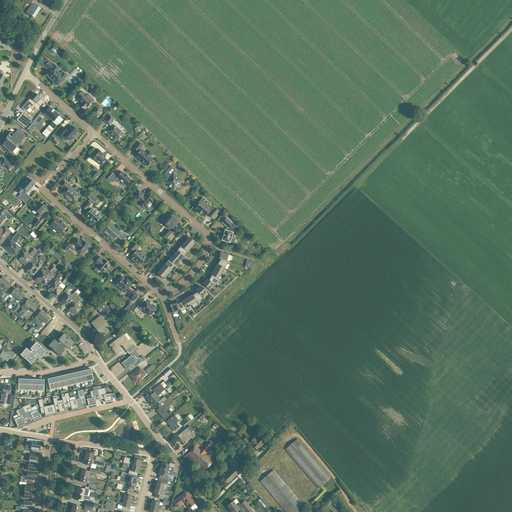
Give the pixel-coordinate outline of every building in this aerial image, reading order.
[(41,9),(34,4),(27,13),(35,18),(41,9)] [(53,83),(57,86),(58,85),(58,86),(67,75),(63,72),(61,75),(57,71),(60,69),(56,65),(55,66),(47,59),(42,64),(50,71),(47,75),(54,82),(53,83)] [(89,83),(89,84),(86,82),(82,86),(87,90),(88,91),(92,86),(89,83)] [(94,100),(91,97),(88,94),(87,96),(82,91),(77,97),(80,99),(79,101),(82,103),(79,106),(85,110),(87,107),(87,108),(94,100)] [(35,93),(22,108),(25,110),(29,105),(32,108),(36,102),(40,106),(45,101),(35,93)] [(50,107),(44,113),(53,121),(49,125),(53,129),(57,125),(58,124),(60,121),(57,118),(58,116),(59,115),(55,111),(54,111),(53,110),(53,109),(50,107)] [(97,108),(92,113),(97,118),(102,113),(97,108)] [(32,121),(22,113),(16,120),(26,128),(32,121)] [(122,138),(123,138),(124,137),(124,136),(123,135),(124,134),(114,125),(111,123),(114,119),(110,115),(105,121),(109,125),(112,127),(108,131),(118,140),(121,138),(122,138)] [(65,128),(59,135),(62,138),(65,141),(68,138),(71,141),(76,135),(75,135),(78,131),(75,128),(74,129),(72,127),(69,130),(69,129),(67,131),(65,128)] [(7,139),(2,145),(12,153),(17,147),(18,148),(21,144),(23,142),(22,141),(26,136),(18,129),(12,137),(9,134),(6,138),(7,139)] [(140,142),(134,148),(138,151),(139,152),(136,156),(147,166),(153,160),(140,148),(143,145),(140,142)] [(97,149),(90,156),(96,161),(102,165),(107,160),(101,155),(103,154),(97,149)] [(13,165),(5,159),(2,163),(0,161),(0,171),(4,167),(6,169),(8,167),(10,169),(13,165)] [(165,174),(169,178),(165,182),(169,185),(168,186),(170,188),(170,187),(174,190),(176,187),(177,188),(180,185),(179,184),(182,181),(173,173),(175,171),(171,167),(165,174)] [(117,177),(115,176),(110,181),(112,183),(115,180),(118,183),(120,180),(126,186),(131,180),(128,177),(128,176),(126,174),(125,175),(122,172),(117,177)] [(20,194),(18,197),(26,203),(31,197),(26,193),(27,192),(28,192),(33,186),(34,185),(34,184),(35,184),(28,178),(25,182),(24,182),(21,186),(24,189),(20,194)] [(61,186),(65,189),(62,193),(73,203),(80,195),(76,192),(77,191),(73,188),(73,189),(69,185),(65,181),(61,186)] [(139,191),(133,197),(139,202),(139,203),(136,206),(142,212),(145,208),(145,209),(147,206),(149,207),(151,204),(150,203),(152,200),(146,195),(145,196),(139,191)] [(88,201),(83,207),(86,210),(88,212),(86,215),(89,218),(89,219),(91,221),(92,221),(95,223),(97,222),(100,219),(99,218),(101,217),(98,214),(98,213),(98,212),(97,211),(96,211),(95,212),(92,208),(92,209),(89,206),(91,204),(93,202),(94,203),(97,200),(90,193),(87,197),(90,199),(88,201)] [(2,203),(10,210),(13,206),(5,199),(2,203)] [(210,208),(200,200),(197,204),(198,205),(195,209),(198,212),(201,214),(204,217),(207,213),(209,215),(212,218),(219,211),(215,208),(214,209),(211,207),(210,208)] [(34,209),(38,213),(36,216),(38,218),(44,212),(43,211),(46,208),(43,205),(43,204),(42,203),(41,203),(40,202),(38,205),(35,202),(31,206),(34,209)] [(3,215),(5,217),(6,216),(8,218),(9,219),(11,220),(12,218),(12,216),(8,212),(9,211),(8,210),(3,215)] [(175,217),(172,215),(168,212),(160,220),(164,224),(170,229),(176,222),(173,219),(175,217)] [(57,218),(51,225),(54,228),(53,228),(56,231),(57,231),(60,233),(59,234),(63,237),(66,234),(62,231),(66,227),(63,224),(64,223),(60,220),(60,221),(57,218)] [(223,237),(222,240),(230,243),(230,242),(234,243),(235,239),(231,238),(233,232),(232,232),(234,227),(232,225),(233,224),(226,218),(222,222),(229,229),(229,228),(229,229),(229,231),(225,230),(224,233),(222,237),(223,237)] [(32,224),(36,227),(41,222),(37,219),(32,224)] [(121,233),(110,223),(106,227),(107,228),(104,232),(113,240),(117,236),(122,241),(127,235),(124,233),(122,235),(121,234),(121,233)] [(0,243),(10,231),(13,233),(15,231),(10,227),(9,229),(6,226),(3,230),(0,227),(0,243)] [(163,235),(167,238),(171,233),(167,229),(163,235)] [(8,243),(4,247),(8,250),(9,249),(11,251),(15,254),(18,251),(20,248),(19,247),(15,244),(16,242),(17,242),(22,235),(18,232),(12,238),(13,239),(11,241),(10,240),(8,243)] [(185,242),(191,247),(196,242),(189,237),(185,242)] [(72,243),(78,248),(77,249),(82,254),(83,253),(84,254),(87,251),(86,250),(89,246),(84,241),(82,243),(77,238),(72,243)] [(68,242),(63,247),(67,251),(72,245),(68,242)] [(181,247),(187,252),(191,247),(185,242),(181,247)] [(134,243),(129,248),(133,251),(135,252),(131,256),(141,265),(146,259),(143,256),(145,254),(141,251),(140,253),(137,250),(136,250),(135,249),(138,246),(134,243)] [(178,251),(183,256),(187,252),(181,247),(181,246),(177,250),(178,251)] [(22,256),(19,260),(25,265),(28,261),(30,259),(31,260),(33,257),(38,252),(35,250),(31,254),(26,250),(24,253),(22,256)] [(174,255),(180,261),(184,256),(183,256),(178,251),(174,255)] [(221,259),(225,260),(227,261),(228,255),(221,252),(219,258),(221,259)] [(170,260),(175,265),(180,261),(174,255),(170,260)] [(98,266),(104,272),(107,269),(107,268),(110,264),(106,261),(106,262),(100,257),(95,263),(98,266)] [(218,264),(224,268),(225,269),(228,263),(225,261),(225,260),(221,259),(218,264)] [(247,259),(245,266),(250,268),(253,261),(247,259)] [(166,264),(171,269),(175,265),(170,260),(169,260),(166,264)] [(38,263),(36,261),(34,262),(27,270),(33,275),(39,269),(40,270),(43,267),(42,266),(39,263),(38,263)] [(74,268),(68,263),(66,266),(72,271),(74,268)] [(166,264),(162,269),(168,274),(172,269),(171,269),(166,264)] [(214,269),(221,273),(224,268),(218,264),(214,269)] [(44,274),(45,273),(45,271),(43,269),(40,272),(42,273),(35,280),(40,284),(41,282),(46,276),(44,274)] [(168,274),(162,269),(158,274),(163,279),(168,274)] [(212,275),(218,279),(219,278),(221,273),(214,269),(211,275),(212,275)] [(50,271),(46,276),(41,282),(45,285),(52,278),(53,279),(55,277),(54,276),(55,275),(55,273),(53,271),(51,272),(50,271)] [(128,297),(133,301),(138,295),(133,291),(132,291),(129,288),(132,284),(125,278),(124,279),(121,275),(115,282),(121,288),(120,289),(125,293),(126,291),(130,294),(128,297)] [(212,275),(209,280),(212,283),(213,283),(216,284),(219,279),(219,278),(218,279),(212,275)] [(49,289),(48,290),(52,294),(59,286),(61,284),(58,282),(59,279),(57,277),(53,282),(54,283),(49,288),(49,289)] [(213,284),(212,283),(209,280),(207,279),(203,284),(209,289),(213,284)] [(1,300),(1,301),(7,295),(5,293),(7,290),(12,285),(7,281),(0,289),(0,296),(3,298),(1,300)] [(59,286),(52,294),(51,294),(56,298),(63,289),(59,286)] [(196,291),(198,292),(201,296),(202,296),(207,292),(201,286),(196,291)] [(11,298),(9,301),(11,302),(20,292),(15,288),(11,293),(13,296),(11,298)] [(72,298),(74,300),(79,294),(75,291),(72,295),(68,291),(66,293),(60,299),(66,305),(72,298)] [(22,293),(20,292),(11,302),(13,304),(15,302),(17,303),(17,304),(20,301),(25,296),(24,296),(25,295),(25,294),(23,293),(22,293)] [(193,295),(196,302),(197,302),(202,299),(200,296),(201,296),(198,292),(193,295)] [(187,298),(191,305),(196,302),(193,295),(192,295),(187,298)] [(81,299),(78,297),(67,309),(75,315),(81,309),(76,305),(81,299)] [(182,302),(186,308),(191,305),(187,298),(182,301),(182,302)] [(24,313),(33,303),(28,299),(21,307),(23,309),(17,316),(20,318),(24,313)] [(155,309),(146,301),(141,308),(138,305),(133,311),(137,313),(140,310),(141,311),(142,309),(149,316),(155,309)] [(182,302),(177,305),(179,309),(180,309),(181,312),(187,308),(186,308),(182,302)] [(10,311),(13,313),(19,306),(17,304),(17,303),(10,311)] [(31,314),(38,307),(33,303),(24,313),(23,315),(26,318),(29,313),(31,314)] [(97,309),(103,316),(109,312),(106,308),(107,307),(104,303),(97,309)] [(179,311),(179,309),(177,305),(176,303),(170,305),(173,313),(179,311)] [(91,308),(79,317),(82,320),(83,319),(84,321),(96,312),(95,312),(97,311),(95,309),(92,306),(91,308)] [(41,310),(36,316),(39,318),(37,320),(39,322),(46,314),(41,310)] [(37,324),(40,327),(42,325),(41,324),(43,321),(46,324),(51,318),(46,314),(37,324)] [(101,316),(93,322),(99,328),(97,330),(103,337),(110,331),(111,332),(114,330),(111,326),(108,328),(105,324),(106,323),(101,316)] [(133,319),(128,323),(130,326),(132,325),(133,324),(139,329),(141,327),(133,319)] [(37,339),(43,344),(44,342),(47,339),(41,334),(37,339)] [(71,344),(72,345),(74,343),(64,334),(62,336),(63,337),(60,341),(65,345),(68,348),(71,344)] [(129,341),(124,335),(116,341),(112,344),(114,347),(112,348),(112,349),(113,348),(117,354),(121,350),(118,347),(122,344),(124,347),(123,347),(124,348),(129,354),(137,347),(131,339),(129,341)] [(44,342),(49,346),(51,343),(52,344),(53,343),(48,338),(47,339),(44,342)] [(53,343),(52,344),(51,343),(49,346),(58,354),(61,350),(62,351),(64,349),(63,347),(65,345),(60,341),(59,343),(55,340),(53,343)] [(46,351),(43,348),(36,343),(34,345),(35,346),(32,349),(33,350),(31,352),(27,349),(25,353),(24,352),(21,355),(30,363),(33,359),(34,360),(36,357),(35,356),(37,354),(40,357),(43,353),(44,354),(46,351)] [(0,351),(0,353),(1,354),(0,355),(1,355),(0,355),(0,356),(7,361),(9,358),(12,360),(15,354),(3,347),(0,351)] [(122,363),(127,369),(133,364),(136,367),(142,361),(137,355),(134,358),(131,355),(122,363)] [(145,370),(149,374),(155,369),(152,365),(145,370)] [(146,374),(140,367),(134,372),(136,373),(134,374),(131,377),(136,382),(137,381),(139,384),(142,381),(141,378),(146,374)] [(87,382),(93,380),(91,369),(85,370),(87,382)] [(81,383),(87,382),(85,370),(78,372),(81,383)] [(75,384),(81,383),(78,372),(72,373),(75,384)] [(66,374),(69,386),(75,384),(72,373),(66,374)] [(60,376),(63,387),(69,386),(66,374),(60,376)] [(56,389),(63,387),(60,376),(54,377),(56,389)] [(47,379),(50,390),(56,389),(54,377),(47,379)] [(163,401),(163,402),(166,399),(161,393),(165,389),(161,384),(153,391),(154,393),(147,398),(150,402),(153,406),(158,402),(160,404),(163,401)] [(0,391),(0,403),(4,404),(6,393),(8,394),(9,390),(10,390),(11,386),(4,385),(3,389),(3,392),(0,391)] [(92,398),(87,399),(88,406),(96,404),(95,401),(100,400),(97,390),(97,386),(93,387),(93,390),(90,391),(92,398)] [(105,388),(97,390),(100,400),(104,399),(105,402),(113,400),(112,398),(115,397),(114,393),(111,394),(111,393),(106,394),(105,388)] [(79,399),(75,399),(77,408),(83,407),(82,404),(86,403),(83,390),(78,391),(79,399)] [(68,395),(65,396),(68,407),(71,406),(72,410),(77,408),(75,399),(70,401),(69,395),(68,395)] [(58,404),(59,409),(60,413),(66,411),(65,408),(68,407),(65,396),(62,396),(62,397),(63,402),(58,404)] [(166,399),(163,402),(165,404),(157,410),(159,412),(160,413),(159,414),(164,420),(172,413),(167,407),(173,402),(169,397),(166,399)] [(54,404),(49,406),(51,414),(57,413),(56,410),(59,409),(58,404),(57,398),(54,398),(53,399),(54,404)] [(42,399),(38,400),(41,413),(45,412),(46,416),(51,414),(49,406),(44,407),(42,399)] [(29,404),(23,407),(28,419),(32,417),(34,420),(41,417),(37,409),(33,411),(29,404)] [(19,417),(14,419),(18,427),(25,424),(24,421),(28,419),(23,407),(22,407),(23,408),(22,408),(20,409),(16,411),(19,417)] [(167,421),(171,427),(171,426),(172,427),(171,428),(174,431),(179,427),(176,423),(179,421),(174,415),(167,421)] [(182,424),(184,427),(191,420),(188,416),(184,419),(186,421),(182,424)] [(199,435),(196,431),(192,434),(190,431),(193,429),(190,425),(178,436),(184,444),(185,443),(186,443),(186,442),(191,438),(194,440),(199,435)] [(252,445),(257,450),(261,445),(261,446),(263,444),(262,444),(263,442),(259,438),(260,438),(256,434),(253,438),(254,438),(249,442),(252,445)] [(40,443),(40,440),(27,438),(26,442),(32,443),(31,447),(29,446),(29,449),(41,451),(40,449),(41,443),(40,443)] [(241,442),(247,447),(250,444),(247,442),(248,441),(245,438),(241,442)] [(331,478),(301,442),(297,439),(285,449),(319,489),(331,478)] [(198,462),(206,469),(213,462),(205,454),(213,445),(208,441),(200,450),(195,446),(188,454),(197,462),(198,462)] [(23,453),(30,454),(29,458),(27,458),(27,461),(38,463),(38,462),(39,456),(38,455),(38,452),(24,450),(23,453)] [(125,457),(123,462),(140,467),(141,461),(140,460),(141,457),(138,456),(137,460),(134,459),(134,461),(130,460),(130,458),(125,457)] [(85,458),(84,464),(91,466),(92,464),(99,466),(100,465),(101,466),(104,466),(105,463),(102,462),(95,460),(92,459),(92,460),(85,458)] [(235,464),(230,459),(227,463),(232,467),(235,464)] [(128,473),(136,475),(137,472),(138,473),(140,467),(123,462),(122,468),(126,469),(127,468),(129,468),(131,468),(131,470),(129,470),(128,473)] [(25,473),(34,474),(35,471),(36,471),(37,467),(38,465),(26,463),(25,471),(25,473)] [(160,469),(173,472),(174,468),(169,466),(169,465),(162,463),(160,469)] [(224,477),(228,482),(238,473),(233,468),(224,477)] [(82,469),(81,475),(96,479),(97,475),(92,474),(91,475),(88,475),(89,472),(103,475),(104,473),(101,472),(101,471),(90,469),(89,471),(82,469)] [(160,478),(168,480),(169,477),(166,476),(167,474),(178,477),(179,473),(173,472),(160,469),(159,475),(161,475),(160,478)] [(303,505),(276,474),(273,470),(260,481),(286,511),(300,511),(307,507),(304,504),(303,505)] [(20,482),(33,483),(33,480),(35,480),(35,475),(36,476),(36,474),(34,474),(25,473),(24,475),(22,475),(21,478),(20,478),(20,482)] [(118,480),(120,480),(135,484),(137,478),(135,478),(136,475),(128,473),(128,476),(127,476),(126,478),(119,476),(118,480)] [(157,481),(156,487),(163,489),(164,484),(167,484),(168,480),(160,478),(159,482),(157,481)] [(135,484),(120,480),(119,484),(123,485),(122,490),(131,493),(132,490),(134,490),(135,484)] [(22,491),(34,492),(34,491),(33,491),(34,486),(32,486),(33,483),(20,482),(26,482),(26,486),(25,485),(25,489),(23,489),(22,491)] [(78,487),(76,493),(87,496),(89,490),(78,487)] [(156,487),(154,493),(155,494),(154,497),(163,499),(163,495),(161,495),(162,493),(168,494),(168,495),(172,497),(173,495),(174,492),(163,489),(156,487)] [(20,493),(20,498),(22,499),(22,501),(25,501),(31,501),(31,498),(33,498),(33,494),(34,494),(34,492),(22,491),(22,493),(20,493)] [(173,502),(177,507),(185,502),(189,508),(195,504),(194,503),(195,503),(192,499),(192,500),(189,496),(188,497),(185,493),(173,502)] [(261,498),(258,501),(267,511),(270,508),(261,498)] [(117,499),(116,502),(120,503),(120,502),(123,503),(122,506),(129,508),(131,502),(117,499)] [(152,500),(151,506),(164,509),(165,507),(162,506),(159,505),(160,502),(152,500)] [(21,507),(21,510),(31,510),(31,507),(32,507),(33,503),(33,501),(31,501),(25,501),(22,501),(22,503),(23,503),(23,507),(21,507)] [(235,511),(242,507),(245,510),(249,507),(245,501),(237,506),(233,501),(227,505),(231,511),(235,511)]
